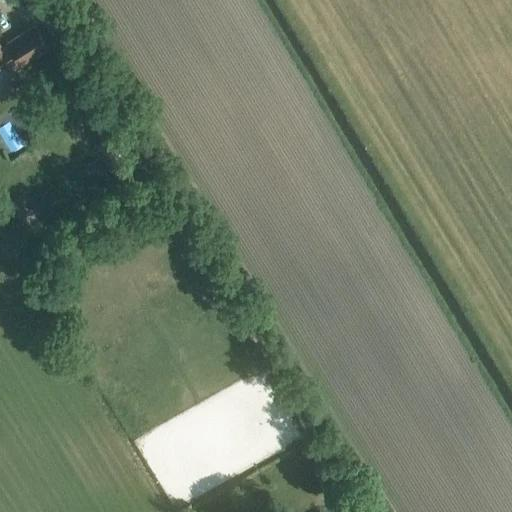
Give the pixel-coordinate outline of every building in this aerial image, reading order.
[(49,5),(36,14),(55,44),(68,36),(49,5)] [(1,49),(0,46),(0,62),(4,67),(17,58),(20,63),(47,46),(33,25),(6,42),(8,45),(1,49)] [(33,148),(39,159),(54,151),(48,140),(33,148)] [(42,242),(32,248),(40,260),(49,254),(42,242)] [(255,432),(262,458),(288,451),(282,425),(255,432)]
